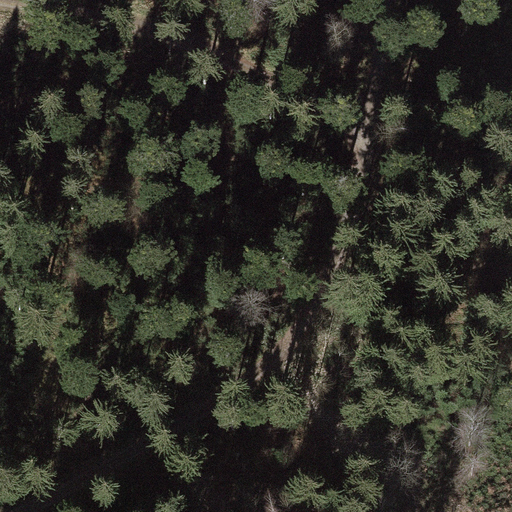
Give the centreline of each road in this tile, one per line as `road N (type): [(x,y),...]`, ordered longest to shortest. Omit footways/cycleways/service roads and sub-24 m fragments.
road 1 (track): [(362,168),(330,276),(289,344),(229,392),(24,511)]
road 2 (track): [(0,1),(187,43),(369,130)]
road 3 (track): [(362,168),(385,0)]
